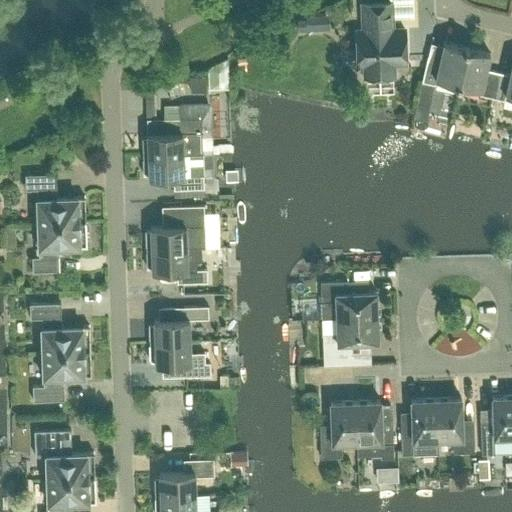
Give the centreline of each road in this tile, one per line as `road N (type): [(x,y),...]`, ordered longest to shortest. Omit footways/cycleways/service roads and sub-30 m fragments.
road 1 (residential): [(126,511),(110,80),(112,52),(152,32),(151,0)]
road 2 (residential): [(509,364),(420,367),(406,356),(404,286),(424,265),(481,262),(505,281)]
